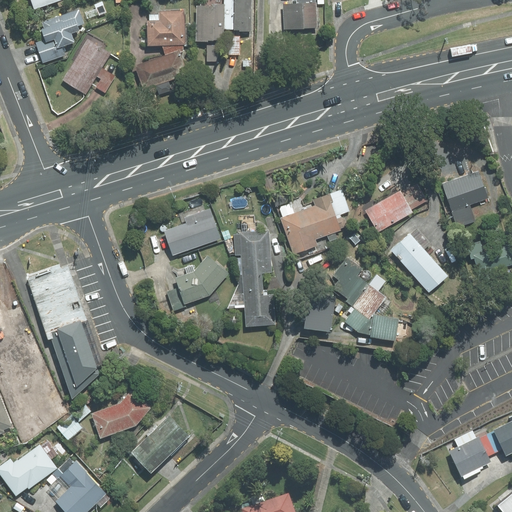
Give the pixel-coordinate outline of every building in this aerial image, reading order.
[(36,0),(39,8),(64,0),(36,0)] [(255,29),(255,0),(228,0),(228,28),(255,29)] [(322,26),(320,0),(312,0),(285,2),(287,28),(322,26)] [(227,39),(226,3),(199,3),(200,39),(227,39)] [(43,62),(71,55),(68,46),(79,43),(75,30),(90,25),(85,5),(41,16),(48,39),(38,42),(43,62)] [(152,44),(190,44),(189,16),(152,17),(152,44)] [(90,97),(119,53),(91,35),(63,80),(90,97)] [(241,53),(242,36),(230,35),(230,52),(241,53)] [(220,61),(221,45),(208,44),(207,61),(220,61)] [(191,73),(183,50),(137,65),(145,89),(191,73)] [(469,205),(488,198),(479,170),(442,183),(458,226),(475,220),(469,205)] [(411,209),(427,200),(416,182),(366,210),(378,232),(413,212),(411,209)] [(315,206),(282,218),(294,253),(317,245),(315,239),(341,230),(344,227),(347,222),(345,219),(341,217),(340,214),(350,211),(342,189),(313,200),(315,206)] [(173,254),(220,238),(210,209),(185,218),(187,224),(165,231),(173,254)] [(242,255),(247,326),(275,324),(273,295),(263,296),(261,273),(272,272),(269,231),(234,233),(236,255),(242,255)] [(429,292),(447,276),(410,234),(392,250),(429,292)] [(482,241),(467,246),(471,259),(474,258),(480,275),(511,265),(511,237),(511,236),(483,245),(482,241)] [(228,274),(207,257),(195,272),(176,278),(185,304),(210,294),(228,274)] [(394,339),(398,319),(373,315),(386,297),(378,291),(386,281),(377,274),(369,285),(357,275),(362,269),(348,257),(333,276),(339,280),(335,285),(332,289),(346,299),(344,302),(354,309),(345,322),(359,332),(394,339)] [(68,264),(63,265),(97,367),(103,364),(68,264)] [(52,339),(72,399),(100,374),(97,367),(63,265),(61,266),(62,268),(28,279),(48,339),(52,339)] [(331,332),(335,298),(309,294),(304,328),(331,332)] [(0,363),(7,381),(35,371),(13,311),(0,316),(0,363)] [(56,386),(42,393),(48,403),(62,397),(56,386)] [(93,414),(101,437),(136,425),(150,407),(132,392),(122,404),(93,414)] [(3,430),(11,426),(0,400),(0,433),(4,432),(3,430)] [(80,421),(92,408),(87,403),(75,416),(71,412),(58,425),(70,438),(83,425),(80,421)] [(132,452),(151,472),(188,436),(169,416),(132,452)] [(503,449),(506,456),(511,452),(511,421),(494,430),(494,431),(503,449)] [(494,431),(486,435),(495,453),(503,449),(494,431)] [(495,453),(486,435),(479,438),(488,456),(495,453)] [(462,476),(491,462),(488,456),(479,438),(479,437),(450,451),(462,476)] [(29,489),(57,468),(40,444),(14,464),(10,459),(0,466),(0,473),(16,495),(27,487),(29,489)] [(67,511),(86,511),(106,494),(76,462),(61,476),(72,486),(56,501),(67,511)] [(242,511),(294,511),(288,494),(242,510),(242,511)] [(511,511),(511,494),(498,506),(502,511),(511,511)]
